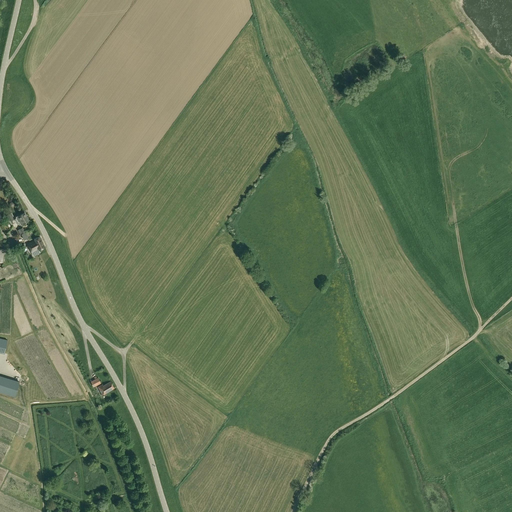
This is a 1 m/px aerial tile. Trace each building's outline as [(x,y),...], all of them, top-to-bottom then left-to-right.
[(21,224),(29,220),(25,212),(18,216),(18,215),(15,217),(17,222),(19,221),(21,224)] [(39,250),(45,247),(40,236),(34,239),(35,240),(28,243),(32,252),(39,249),(39,250)] [(19,382),(0,375),(0,391),(15,396),(19,382)] [(94,386),(95,386),(101,383),(98,378),(92,381),(94,386)] [(114,388),(111,382),(104,386),(103,384),(99,387),(103,394),(114,388)]
